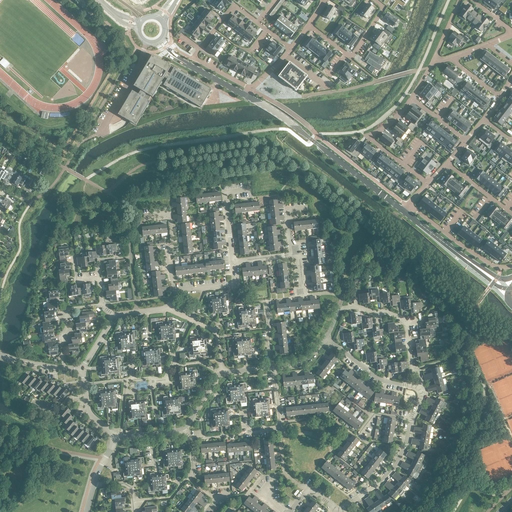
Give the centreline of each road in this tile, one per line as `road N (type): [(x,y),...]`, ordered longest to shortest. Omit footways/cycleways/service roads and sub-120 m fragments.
road 1 (tertiary): [(402,210),(246,95)]
road 2 (residential): [(256,23),(234,6),(193,58),(250,88)]
road 3 (residential): [(420,386),(404,319),(339,307)]
road 4 (residential): [(412,98),(368,136),(427,183)]
road 5 (residential): [(372,0),(384,8),(349,57),(308,25)]
road 6 (residential): [(511,265),(492,265),(407,204)]
road 7 (residential): [(339,510),(395,465),(410,419)]
